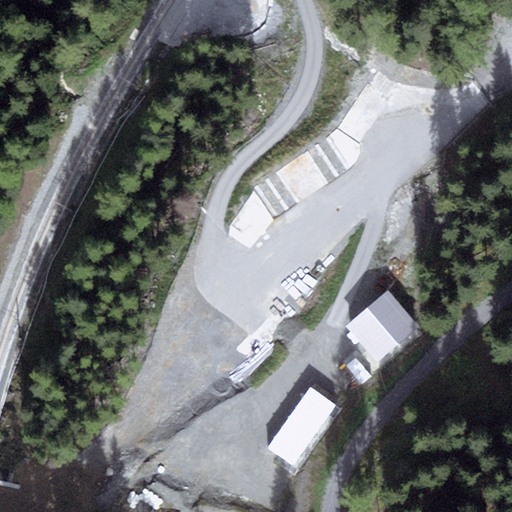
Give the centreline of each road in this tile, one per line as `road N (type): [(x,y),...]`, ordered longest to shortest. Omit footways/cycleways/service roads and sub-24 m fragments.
road 1 (track): [(333,511),(396,385),(511,285)]
road 2 (track): [(511,51),(486,77),(431,91),(392,86),(356,67),(310,0)]
